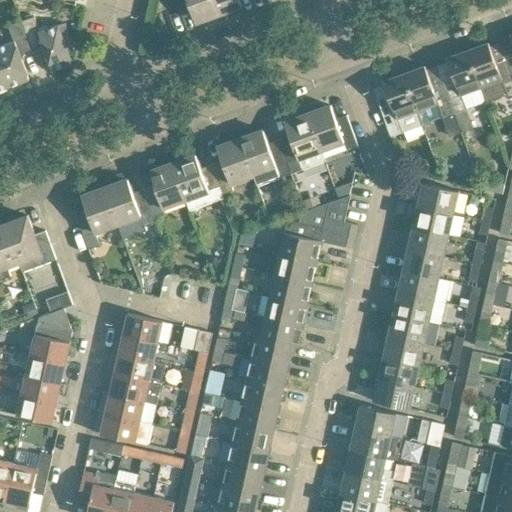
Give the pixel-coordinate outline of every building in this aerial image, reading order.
[(196,22),(219,14),(213,0),(175,0),(180,13),(191,9),(196,22)] [(213,0),(219,14),(242,5),(239,0),(213,0)] [(34,16),(21,21),(32,49),(37,47),(43,45),(45,50),(53,70),(73,63),(68,51),(74,49),(64,23),(40,32),(34,16)] [(14,41),(0,46),(0,61),(9,86),(29,79),(20,53),(32,49),(21,21),(8,26),(14,41)] [(498,69),(488,42),(467,50),(486,102),(506,95),(507,98),(511,96),(511,74),(509,65),(498,69)] [(446,89),(455,113),(486,102),(467,50),(446,58),(456,85),(446,89)] [(0,89),(9,86),(0,61),(0,89)] [(404,73),(423,125),(455,113),(446,89),(435,93),(425,66),(404,73)] [(382,113),(391,137),(423,125),(404,73),(383,81),(393,109),(382,113)] [(308,114),(321,150),(344,142),(347,149),(358,145),(347,115),(336,119),(331,105),(308,114)] [(279,140),(287,162),(291,174),(325,161),(321,150),(308,114),(285,122),(290,136),(279,140)] [(263,130),(240,138),(253,175),(258,186),(291,174),(287,162),(279,140),(268,143),(263,130)] [(211,164),(220,187),(222,194),(233,190),(231,183),(253,175),(240,138),(217,147),(222,160),(211,164)] [(196,155),(173,163),(186,199),(190,210),(224,198),(222,194),(220,187),(211,164),(201,168),(196,155)] [(154,185),(144,189),(154,217),(165,213),(163,207),(186,199),(173,163),(149,171),(154,185)] [(128,179),(105,187),(118,224),(141,215),(145,227),(156,223),(154,217),(144,189),(133,192),(128,179)] [(423,183),(418,205),(454,213),(459,191),(423,183)] [(76,213),(89,249),(100,245),(95,232),(118,224),(105,187),(82,196),(87,209),(76,213)] [(347,247),(352,223),(345,221),(351,195),(329,202),(328,204),(312,209),(311,215),(305,213),(303,222),(292,220),(287,224),(280,253),(317,262),(321,241),(347,247)] [(310,196),(301,199),(305,210),(315,207),(310,196)] [(449,235),(454,213),(418,205),(413,227),(449,235)] [(482,219),(490,221),(493,207),(485,205),(482,219)] [(499,232),(508,234),(511,218),(511,212),(504,211),(499,232)] [(5,224),(19,262),(23,272),(56,259),(46,230),(35,234),(28,215),(5,224)] [(486,235),(490,221),(482,219),(479,233),(486,235)] [(7,266),(19,262),(5,224),(0,225),(0,279),(11,276),(7,266)] [(413,227),(408,248),(444,256),(449,235),(413,227)] [(498,238),(495,249),(505,251),(507,240),(498,238)] [(408,248),(403,270),(439,278),(444,256),(408,248)] [(475,249),(472,263),(480,264),(483,251),(475,249)] [(268,273),(275,275),(312,283),(317,262),(280,253),(273,252),(268,273)] [(237,253),(234,265),(243,267),(246,255),(237,253)] [(477,278),(480,264),(472,263),(469,276),(477,278)] [(234,265),(229,286),(238,288),(243,267),(234,265)] [(491,267),(488,281),(498,283),(501,269),(491,267)] [(403,270),(398,292),(434,300),(439,278),(403,270)] [(275,275),(270,296),(307,304),(312,283),(275,275)] [(488,281),(483,302),(493,304),(498,283),(488,281)] [(502,285),(500,304),(509,304),(511,286),(502,285)] [(234,310),(238,288),(229,286),(225,307),(234,310)] [(68,291),(47,299),(51,312),(64,308),(73,304),(68,291)] [(429,321),(434,300),(398,292),(393,313),(429,321)] [(467,307),(475,309),(478,294),(471,293),(467,307)] [(302,325),(307,304),(270,296),(266,316),(302,325)] [(33,301),(21,306),(27,320),(39,315),(33,301)] [(483,302),(478,323),(488,325),(493,304),(483,302)] [(231,321),(234,310),(225,307),(222,319),(231,321)] [(472,322),(475,309),(467,307),(464,321),(472,322)] [(72,328),(64,308),(51,312),(39,317),(38,322),(73,330),(73,329),(72,328)] [(159,342),(163,321),(128,313),(124,334),(159,342)] [(393,313),(388,335),(424,343),(429,321),(393,313)] [(254,336),(256,337),(298,346),(302,325),(266,316),(253,314),(251,324),(256,325),(254,336)] [(38,322),(31,355),(66,362),(73,330),(38,322)] [(488,325),(478,323),(473,345),(488,348),(491,337),(486,336),(488,325)] [(199,329),(195,350),(200,351),(208,353),(213,332),(199,329)] [(124,334),(119,354),(154,361),(159,342),(124,334)] [(420,365),(424,343),(388,335),(383,357),(420,365)] [(455,335),(452,349),(460,351),(463,337),(455,335)] [(256,337),(252,358),(288,366),(293,346),(297,347),(298,346),(256,337)] [(215,349),(224,351),(227,340),(218,338),(215,349)] [(221,363),(224,351),(215,349),(212,361),(221,363)] [(457,365),(460,351),(452,349),(449,363),(457,365)] [(200,351),(195,371),(204,373),(208,353),(200,351)] [(167,364),(154,361),(119,354),(115,373),(163,384),(167,364)] [(61,382),(66,362),(31,355),(26,374),(61,382)] [(383,357),(379,378),(415,387),(420,365),(383,357)] [(288,366),(252,358),(247,379),(283,387),(288,366)] [(470,361),(467,372),(477,374),(480,363),(470,361)] [(186,369),(184,375),(194,377),(195,371),(186,369)] [(194,377),(191,391),(199,393),(204,373),(195,371),(194,377)] [(462,393),(472,395),(477,396),(482,375),(477,374),(467,372),(462,393)] [(115,373),(110,393),(145,401),(158,404),(163,384),(115,373)] [(26,374),(22,394),(57,402),(61,382),(26,374)] [(374,401),(410,409),(415,387),(379,378),(374,401)] [(247,379),(242,400),(279,408),(280,401),(285,401),(287,392),(283,389),(283,387),(247,379)] [(445,379),(442,393),(451,395),(454,381),(445,379)] [(206,392),(215,394),(217,382),(208,380),(206,392)] [(195,413),(199,393),(191,391),(186,411),(195,413)] [(212,405),(215,394),(206,392),(203,403),(212,405)] [(110,393),(106,413),(141,421),(145,401),(110,393)] [(447,408),(451,395),(442,393),(439,407),(447,408)] [(52,423),(57,402),(22,394),(17,415),(52,423)] [(279,408),(242,400),(237,421),(274,429),(274,428),(279,428),(281,418),(277,416),(279,408)] [(460,403),(458,414),(468,417),(470,406),(460,403)] [(355,427),(391,435),(396,413),(360,405),(355,427)] [(186,411),(182,430),(190,432),(195,413),(186,411)] [(153,424),(141,421),(106,413),(101,434),(149,445),(153,424)] [(458,414),(455,425),(465,427),(468,417),(458,414)] [(199,420),(196,434),(205,436),(208,437),(211,423),(199,420)] [(237,421),(232,442),(269,450),(274,429),(237,421)] [(433,421),(428,444),(430,444),(439,446),(444,425),(444,424),(433,421)] [(511,426),(505,425),(500,447),(511,449),(511,426)] [(351,449),(387,457),(391,435),(355,427),(351,449)] [(186,453),(190,432),(182,430),(177,451),(186,453)] [(202,448),(205,436),(196,434),(193,446),(202,448)] [(89,448),(108,453),(111,442),(92,438),(89,448)] [(269,450),(232,442),(228,463),(264,471),(269,450)] [(447,464),(456,466),(461,444),(452,442),(447,464)] [(434,468),(439,446),(430,444),(425,466),(434,468)] [(122,454),(142,458),(144,450),(124,445),(122,454)] [(346,471),(382,479),(392,481),(394,471),(384,468),(387,457),(351,449),(346,471)] [(164,454),(144,450),(142,458),(162,463),(164,454)] [(32,492),(44,494),(53,455),(41,452),(37,468),(14,463),(5,500),(29,506),(32,492)] [(511,455),(495,452),(490,473),(511,478),(511,455)] [(184,459),(164,454),(162,463),(182,467),(184,459)] [(203,458),(191,455),(187,476),(198,478),(203,458)] [(0,499),(5,500),(14,463),(0,459),(0,499)] [(228,463),(223,484),(260,492),(264,471),(228,463)] [(447,464),(443,485),(452,487),(456,466),(447,464)] [(422,488),(426,489),(435,491),(440,469),(434,468),(425,466),(427,466),(422,488)] [(97,474),(84,471),(77,504),(89,507),(87,511),(109,511),(117,476),(98,471),(97,474)] [(387,503),(392,481),(382,479),(346,471),(341,492),(377,500),(387,503)] [(511,500),(511,478),(490,473),(485,492),(488,493),(487,495),(511,500)] [(109,511),(130,511),(134,492),(136,484),(117,479),(118,476),(117,476),(109,511)] [(187,476),(182,497),(194,500),(198,478),(187,476)] [(255,511),(260,492),(223,484),(218,505),(249,511),(255,511)] [(443,485),(438,506),(447,508),(452,487),(443,485)] [(432,505),(435,491),(426,489),(422,503),(432,505)] [(130,511),(150,511),(154,497),(134,492),(130,511)] [(336,511),(374,511),(377,500),(341,492),(336,511)] [(511,511),(511,500),(487,495),(483,511),(511,511)] [(172,511),(175,502),(154,497),(150,511),(172,511)] [(190,511),(192,505),(194,500),(182,497),(178,511),(190,511)]
